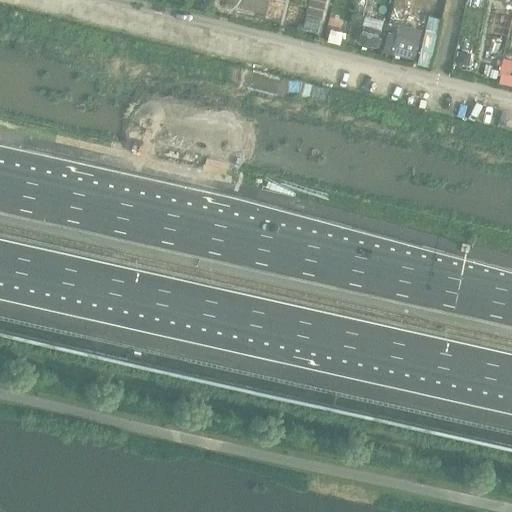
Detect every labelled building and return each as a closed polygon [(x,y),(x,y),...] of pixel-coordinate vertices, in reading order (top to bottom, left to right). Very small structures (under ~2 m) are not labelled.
[(332,7),(316,5),(314,22),(329,24),(332,7)] [(430,14),(420,62),(432,65),(442,17),(430,14)] [(410,28),(394,25),(391,44),(407,46),(410,28)] [(362,42),(379,46),(381,36),(364,32),(362,42)] [(478,49),(471,75),(492,80),(498,54),(478,49)]
